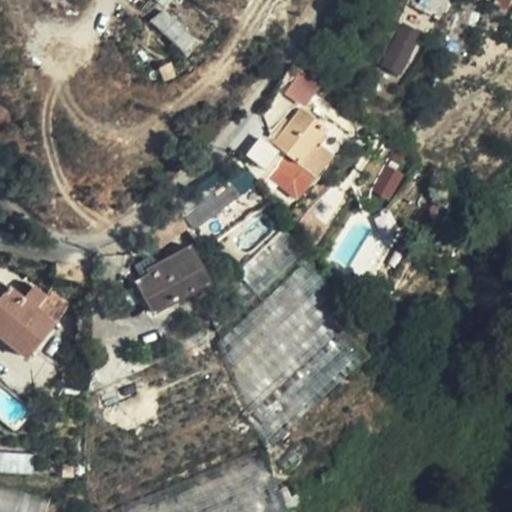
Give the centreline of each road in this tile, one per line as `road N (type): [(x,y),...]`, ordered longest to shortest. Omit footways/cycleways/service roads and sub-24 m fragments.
road 1 (residential): [(328,0),(209,157),(112,233),(75,241),(46,234),(0,196)]
road 2 (track): [(112,233),(68,197),(47,144),(47,117),(100,27),(105,0)]
